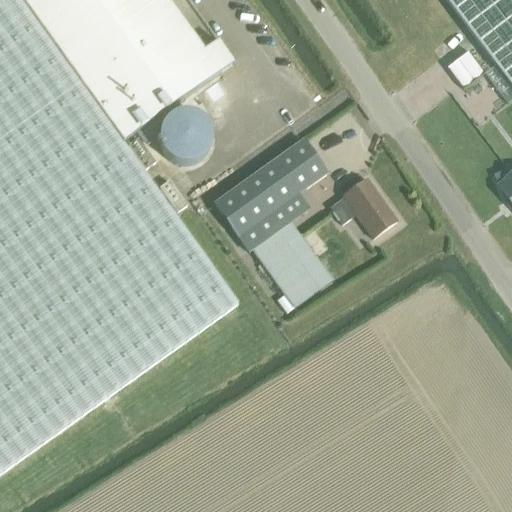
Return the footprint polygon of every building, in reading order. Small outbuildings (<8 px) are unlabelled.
[(0,0),(0,477),(237,308),(121,146),(234,66),(218,43),(203,53),(165,0),(0,0)] [(511,0),(444,0),(511,89),(511,0)] [(467,89),(487,74),(471,54),(452,68),(467,89)] [(198,109),(157,124),(174,170),(215,156),(198,109)] [(145,172),(155,166),(138,141),(128,148),(145,172)] [(307,213),(296,198),(326,177),(302,144),(214,207),(248,255),(251,253),(293,312),(332,284),(290,225),(307,213)] [(508,209),(511,212),(511,170),(494,178),(508,209)] [(355,219),(372,242),(396,225),(366,183),(342,200),(343,202),(329,211),(341,228),(355,219)] [(176,216),(186,209),(168,184),(159,191),(176,216)]
